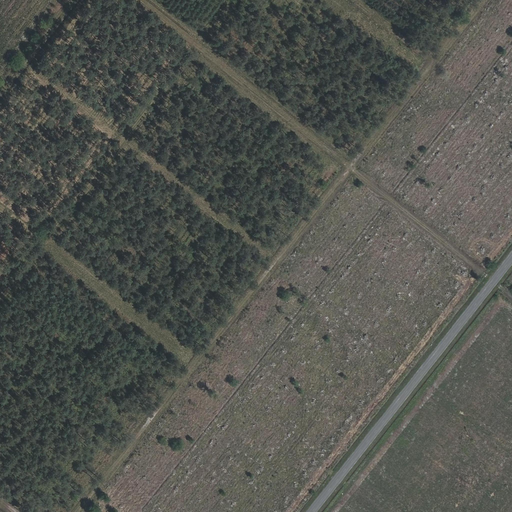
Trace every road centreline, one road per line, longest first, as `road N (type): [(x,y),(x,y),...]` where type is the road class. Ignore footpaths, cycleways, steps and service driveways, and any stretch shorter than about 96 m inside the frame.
road 1 (track): [(482,0),(80,511)]
road 2 (track): [(141,0),(511,296)]
road 3 (track): [(0,298),(234,0)]
road 4 (unclassified): [(311,511),(511,258)]
road 5 (track): [(0,454),(118,304),(42,244)]
road 6 (track): [(343,0),(419,64),(342,160)]
